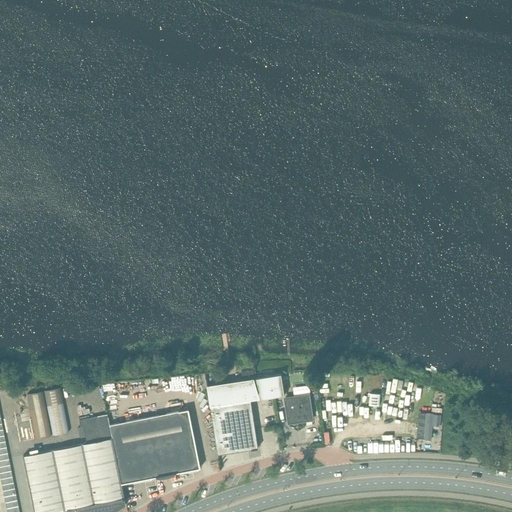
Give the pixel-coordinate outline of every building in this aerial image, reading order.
[(281,374),(276,374),(258,377),(255,378),(262,399),(284,395),(281,374)] [(217,454),(251,449),(259,448),(252,399),(259,394),(253,378),(207,386),(217,454)] [(68,431),(59,387),(44,390),(53,434),(68,431)] [(51,435),(42,391),(27,394),(36,438),(51,435)] [(370,393),(369,406),(379,406),(380,394),(370,393)] [(284,398),(286,408),(288,423),(312,420),(308,395),(284,398)] [(342,412),(341,399),(326,400),(327,413),(342,412)] [(27,409),(14,412),(20,442),(33,440),(27,409)] [(110,424),(121,484),(155,477),(200,468),(188,409),(110,424)] [(426,413),(424,440),(431,440),(432,426),(440,426),(441,415),(433,414),(433,413),(426,413)] [(33,511),(52,511),(66,509),(123,498),(124,497),(121,484),(110,424),(108,414),(89,418),(89,416),(79,418),(80,427),(83,426),(87,443),(23,456),(33,511)] [(12,477),(11,471),(0,472),(0,475),(1,479),(12,477)] [(14,482),(12,477),(1,479),(2,485),(14,482)] [(14,482),(2,485),(3,491),(15,488),(14,482)] [(3,491),(4,497),(16,494),(15,488),(3,491)] [(17,500),(16,494),(4,497),(5,503),(17,500)] [(123,499),(123,498),(66,509),(67,511),(65,511),(112,511),(125,504),(124,499),(123,499)] [(5,503),(7,508),(18,506),(17,500),(5,503)]
